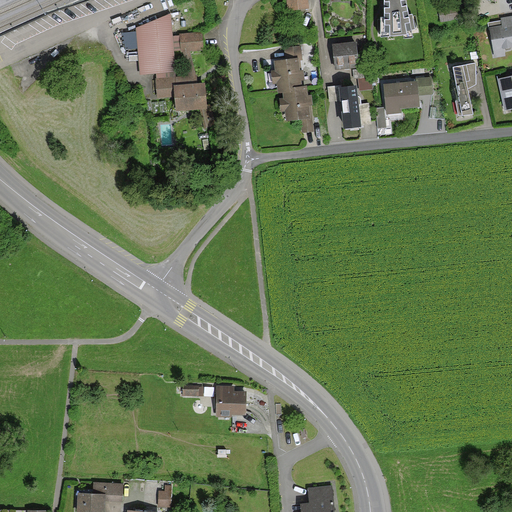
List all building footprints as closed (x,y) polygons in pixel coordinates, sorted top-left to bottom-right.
[(308,8),(307,0),(287,0),(288,10),(308,8)] [(384,0),(385,17),(380,17),(381,37),(403,35),(404,38),(414,37),(412,30),(416,29),(412,14),(409,14),(406,0),(384,0)] [(439,21),(459,18),(456,4),(437,7),(439,21)] [(159,18),(136,28),(136,32),(138,49),(140,74),(156,73),(157,78),(156,79),(157,99),(175,98),(176,111),(200,109),(206,109),(207,109),(206,83),(198,83),(177,85),(176,77),(176,76),(174,51),(173,36),(171,13),(159,18)] [(511,47),(511,16),(486,21),(494,58),(503,56),(502,50),(511,47)] [(180,35),(173,36),(174,51),(181,50),(181,52),(183,52),(191,52),(204,51),(202,31),(180,33),(180,35)] [(138,49),(136,32),(122,33),(122,35),(124,35),(124,37),(122,37),(122,40),(124,40),(124,41),(122,41),(122,44),(125,43),(125,48),(128,48),(128,49),(138,49)] [(355,40),(333,42),(335,68),(347,67),(352,66),(358,66),(357,55),(355,40)] [(286,48),(287,59),(299,58),(299,61),(303,60),(301,46),(286,48)] [(198,83),(191,52),(183,52),(188,76),(176,77),(177,85),(198,83)] [(368,54),(357,55),(358,66),(352,66),(353,78),(359,78),(370,77),(368,54)] [(299,61),(299,58),(287,59),(274,60),(275,69),(271,70),(272,85),(277,85),(278,94),(283,93),(283,97),(280,98),(281,112),(285,112),(286,121),(302,119),(303,132),(314,132),(311,107),(311,104),(313,104),(312,95),(308,96),(307,86),(302,87),(301,81),(305,80),(303,70),(300,71),(299,64),(299,61)] [(476,63),(453,67),(460,100),(456,101),(459,115),(474,114),(469,89),(477,84),(476,67),(476,63)] [(511,75),(498,79),(504,110),(511,108),(511,75)] [(373,89),(372,76),(370,77),(359,78),(360,91),(373,89)] [(417,80),(383,83),(386,114),(402,113),(401,109),(420,107),(419,96),(432,94),(431,76),(416,78),(417,80)] [(339,88),(342,87),(341,84),(328,86),(329,101),(340,100),(339,88)] [(342,87),(339,88),(340,100),(344,129),(362,127),(361,125),(359,105),(357,86),(342,87)] [(370,103),(359,105),(361,125),(372,123),(370,103)] [(384,107),(376,108),(378,127),(386,127),(384,107)] [(206,109),(200,109),(204,129),(211,127),(206,109)] [(182,395),(197,395),(197,385),(182,384),(182,395)] [(230,414),(245,413),(245,391),(233,391),(233,386),(216,386),(216,417),(231,416),(230,414)] [(103,511),(104,500),(121,501),(122,483),(95,482),(95,492),(75,491),(74,511),(103,511)] [(170,507),(170,485),(165,485),(164,491),(158,491),(158,507),(170,507)] [(301,511),(334,511),(331,485),(307,487),(309,502),(301,503),(301,511)]
